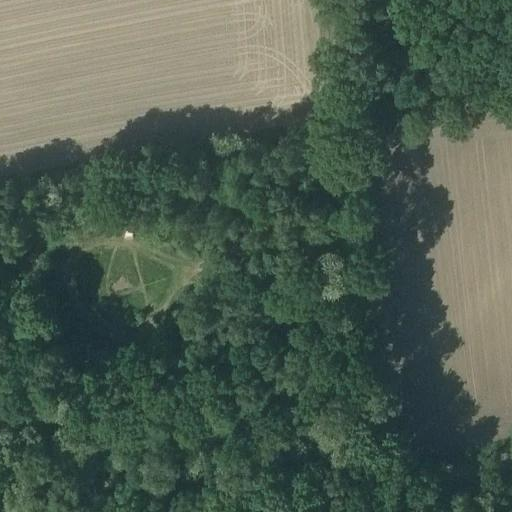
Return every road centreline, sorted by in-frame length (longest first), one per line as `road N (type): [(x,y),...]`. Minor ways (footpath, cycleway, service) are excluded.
road 1 (track): [(376,483),(320,0)]
road 2 (unclassified): [(243,511),(376,483),(511,466)]
road 3 (track): [(341,231),(198,254)]
